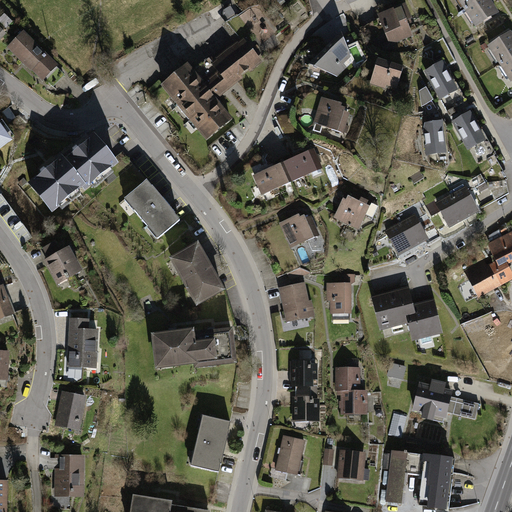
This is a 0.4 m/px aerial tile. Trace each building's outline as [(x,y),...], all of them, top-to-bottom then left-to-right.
[(227,18),(238,14),(233,0),(223,4),(227,18)] [(458,0),(478,29),(501,15),(491,0),(458,0)] [(406,4),(378,16),(389,43),(382,46),(384,52),(394,48),(393,44),(414,37),(408,22),(412,20),(406,4)] [(0,47),(10,37),(4,31),(0,34),(0,47)] [(32,72),(43,82),(59,66),(23,32),(7,48),(31,73),(32,72)] [(511,32),(489,48),(511,83),(511,32)] [(343,34),(309,66),(337,78),(354,63),(343,34)] [(189,66),(161,87),(207,142),(234,120),(218,100),(262,62),(243,39),(213,64),(209,59),(194,72),(189,66)] [(405,68),(379,60),(370,85),(386,90),(387,87),(398,90),(405,68)] [(443,60),(423,71),(445,113),(467,102),(443,60)] [(427,88),(420,92),(421,107),(434,101),(427,88)] [(343,105),(322,98),(314,123),(345,133),(351,115),(345,113),(347,110),(342,108),(343,105)] [(472,109),(450,119),(468,152),(470,151),(477,165),(496,155),(472,109)] [(445,122),(426,123),(423,131),(426,156),(447,154),(445,122)] [(95,137),(65,161),(86,188),(89,190),(120,165),(95,137)] [(314,150),(253,177),(262,197),(323,170),(314,150)] [(86,188),(65,161),(62,157),(28,186),(52,216),(86,188)] [(160,244),(183,224),(147,183),(124,202),(160,244)] [(466,188),(435,203),(450,230),(481,213),(466,188)] [(347,201),(344,200),(335,219),(360,232),(367,216),(376,220),(381,208),(373,204),(373,202),(355,193),(352,199),(349,198),(347,201)] [(415,214),(384,231),(399,258),(430,241),(415,214)] [(299,216),(279,224),(291,250),(321,237),(312,217),(306,220),(305,217),(301,220),(299,216)] [(493,256),(464,271),(480,301),(511,282),(511,271),(510,267),(511,265),(511,233),(488,246),(493,256)] [(56,242),(43,249),(48,259),(45,261),(58,285),(83,271),(70,247),(61,252),(56,242)] [(170,262),(196,308),(227,291),(200,244),(170,262)] [(299,267),(286,272),(291,281),(311,274),(299,267)] [(352,285),(356,283),(355,275),(345,275),(345,285),(327,284),(327,303),(331,303),(331,316),(352,315),(352,285)] [(305,285),(279,289),(287,323),(316,318),(313,302),(309,303),(305,285)] [(3,287),(0,287),(0,321),(15,316),(3,287)] [(410,288),(372,298),(382,333),(409,327),(414,344),(444,336),(435,301),(415,306),(410,288)] [(68,368),(97,369),(99,332),(89,331),(89,320),(70,319),(68,368)] [(195,331),(152,335),(155,371),(195,367),(196,369),(238,365),(235,330),(195,334),(195,331)] [(0,381),(9,382),(10,353),(0,352),(0,381)] [(295,386),(295,391),(316,390),(316,385),(318,386),(317,362),(309,362),(310,360),(290,361),(290,386),(295,386)] [(407,367),(391,363),(387,376),(403,379),(407,367)] [(360,367),(335,368),(336,394),(340,395),(340,415),(368,414),(367,389),(360,388),(360,367)] [(429,384),(418,382),(411,409),(421,411),(420,417),(432,420),(433,414),(445,417),(446,412),(475,419),(479,403),(451,396),(452,390),(444,388),(445,382),(431,378),(429,384)] [(316,390),(295,391),(295,396),(292,397),(292,422),(319,422),(319,398),(317,398),(316,390)] [(55,427),(80,433),(87,398),(62,392),(55,427)] [(190,465),(218,471),(230,420),(203,413),(190,465)] [(297,474),(305,440),(282,435),(275,470),(297,474)] [(334,449),(325,449),(323,465),(332,466),(334,449)] [(365,452),(339,449),(336,477),(363,480),(365,452)] [(421,453),(391,450),(384,501),(401,503),(405,470),(419,471),(421,453)] [(453,457),(421,453),(419,471),(415,504),(447,508),(453,457)] [(85,454),(55,454),(55,458),(60,457),(60,468),(54,468),(53,494),(84,495),(85,454)] [(172,498),(133,492),(129,511),(209,511),(210,508),(172,502),(172,498)]
